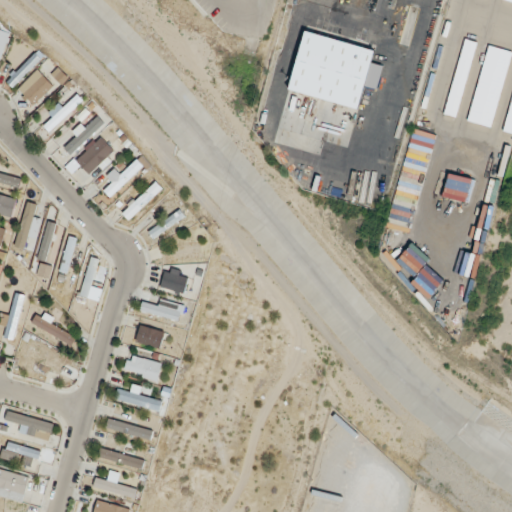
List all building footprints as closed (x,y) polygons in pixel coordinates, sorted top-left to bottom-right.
[(0,56),(10,35),(0,30),(0,56)] [(373,49),(303,32),(288,92),(359,109),(373,49)] [(475,41),(462,38),(445,115),(458,118),(475,41)] [(468,122),(493,128),(511,51),(486,45),(468,122)] [(18,89),(33,105),(52,85),(37,70),(18,89)] [(40,123),(49,133),(82,100),(75,93),(63,106),(60,103),(40,123)] [(62,147),(71,156),(104,123),(95,114),(62,147)] [(76,160),(89,174),(114,152),(101,138),(76,160)] [(120,174),(113,167),(105,176),(112,182),(103,191),(110,198),(142,166),(135,159),(120,174)] [(162,188),(155,181),(122,213),(129,220),(162,188)] [(16,199),(0,194),(0,215),(10,218),(16,199)] [(14,246),(24,248),(36,205),(27,202),(14,246)] [(153,238),(183,216),(178,209),(148,231),(153,238)] [(45,261),(56,223),(46,221),(36,259),(45,261)] [(56,278),(66,281),(78,239),(68,236),(56,278)] [(167,248),(167,259),(199,259),(199,248),(167,248)] [(101,289),(92,287),(98,259),(89,257),(80,296),(99,301),(101,289)] [(188,274),(164,268),(159,287),(183,293),(188,274)] [(9,316),(1,314),(0,317),(0,325),(7,327),(4,338),(13,340),(24,295),(15,293),(9,316)] [(140,309),(177,321),(180,313),(142,302),(140,309)] [(76,336),(52,324),(55,319),(37,310),(29,328),(70,349),(76,336)] [(160,349),(165,332),(139,325),(134,342),(160,349)] [(56,381),(67,361),(31,341),(20,360),(56,381)] [(158,379),(161,362),(127,356),(124,373),(158,379)] [(161,402),(139,396),(142,387),(131,384),(128,393),(118,390),(115,400),(159,412),(161,402)] [(53,424),(8,411),(4,422),(16,426),(14,432),(48,442),(53,424)] [(150,440),(153,431),(109,419),(106,427),(150,440)] [(33,467),(39,451),(5,440),(0,457),(33,467)] [(144,459),(98,448),(96,458),(142,468),(144,459)] [(29,477),(0,469),(0,496),(23,502),(29,477)] [(92,487),(134,500),(137,490),(117,484),(120,474),(110,471),(107,481),(95,477),(92,487)] [(92,511),(128,511),(130,509),(95,501),(92,511)]
